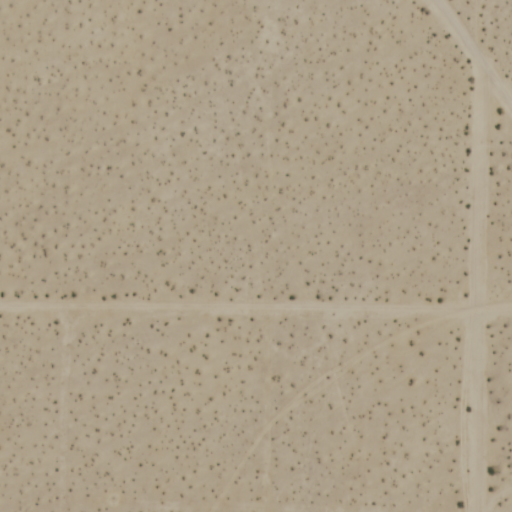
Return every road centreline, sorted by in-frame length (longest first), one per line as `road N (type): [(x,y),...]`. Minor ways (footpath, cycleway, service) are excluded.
road 1 (track): [(0,312),(511,312)]
road 2 (track): [(476,314),(475,511)]
road 3 (track): [(511,100),(437,0)]
